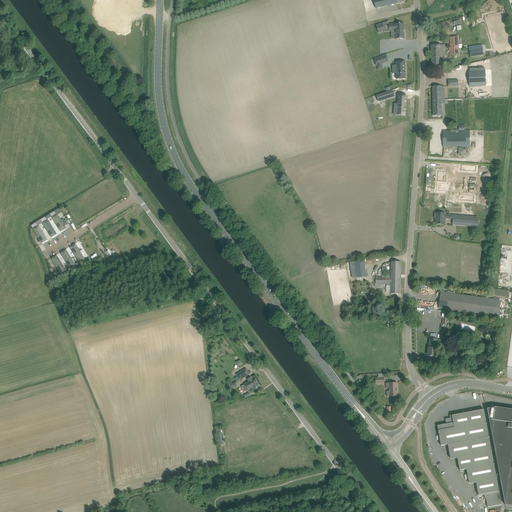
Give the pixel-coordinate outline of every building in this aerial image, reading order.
[(363,0),(357,0),(360,11),(366,10),(363,0)] [(373,0),(376,8),(401,2),(406,1),(405,0),(373,0)] [(396,23),(390,23),(390,29),(396,29),(396,38),(405,37),(405,32),(404,32),(404,29),(405,29),(405,22),(396,22),(396,23)] [(382,23),(376,25),(378,32),(385,30),(383,25),(382,23)] [(458,54),(458,37),(450,37),(450,44),(449,44),(449,58),(453,58),(453,54),(458,54)] [(441,55),(445,55),(445,45),(431,45),(432,67),(437,67),(444,67),(444,61),(441,61),(441,55)] [(472,48),(473,57),(483,56),(482,47),(472,48)] [(381,56),(374,59),(376,65),(383,63),(381,56)] [(396,70),(393,71),(393,76),(397,76),(397,82),(406,81),(405,64),(396,64),(396,70)] [(485,70),(469,71),(469,86),(486,85),(485,70)] [(437,86),(432,87),(433,100),(442,99),(442,94),(444,94),(445,94),(444,86),(441,87),(441,86),(437,86)] [(391,91),(375,96),(377,101),(393,96),(391,91)] [(394,109),(393,118),(404,119),(405,99),(396,98),(395,109),(394,109)] [(442,116),(442,99),(433,100),(433,116),(442,116)] [(470,130),(448,131),(443,131),(443,147),(470,147),(470,130)] [(448,170),(446,206),(461,207),(463,170),(448,170)] [(438,171),(437,181),(446,182),(447,172),(438,171)] [(437,181),(437,191),(445,192),(446,182),(437,181)] [(445,214),(435,213),(435,218),(437,218),(437,224),(444,225),(445,218),(453,219),(452,225),(478,227),(478,218),(445,215),(445,214)] [(57,215),(52,218),(61,232),(66,229),(64,226),(62,221),(58,215),(57,215)] [(43,224),(51,238),(57,234),(48,221),(48,220),(47,221),(43,224)] [(35,228),(33,229),(42,243),(47,240),(39,226),(36,228),(35,228)] [(76,245),(70,248),(72,250),(79,262),(83,259),(84,259),(82,255),(85,253),(82,250),(80,251),(76,245)] [(66,250),(61,253),(69,267),(74,265),(75,264),(68,252),(66,250)] [(57,256),(52,259),(60,273),(65,270),(58,258),(57,256)] [(83,259),(79,262),(82,266),(91,261),(89,258),(84,261),(83,259)] [(364,261),(350,263),(352,278),(357,277),(357,278),(367,276),(364,261)] [(380,275),(380,277),(375,277),(375,284),(386,284),(386,292),(390,292),(390,293),(400,294),(400,262),(391,261),(390,275),(382,275),(380,275)] [(74,265),(69,267),(70,269),(72,272),(77,269),(82,266),(79,262),(75,264),(74,265)] [(501,301),(441,293),(439,308),(498,316),(501,301)] [(491,334),(489,342),(494,343),(496,335),(495,335),(497,326),(493,325),(492,329),(492,332),(491,334)] [(436,339),(435,339),(430,339),(429,347),(428,355),(435,356),(435,353),(438,353),(440,340),(436,339)] [(444,361),(444,362),(453,365),(454,363),(455,358),(455,356),(446,354),(445,356),(444,361)] [(247,369),(237,374),(240,380),(250,374),(247,369)] [(378,374),(378,378),(376,378),(376,384),(384,383),(384,374),(378,374)] [(250,383),(244,386),(242,388),(244,391),(252,387),(254,390),(260,386),(256,379),(253,381),(251,377),(248,379),(250,383)] [(387,391),(387,396),(397,396),(397,383),(386,383),(386,389),(389,389),(389,391),(387,391)] [(253,389),(244,396),(243,396),(244,399),(255,392),(253,389)] [(505,505),(511,505),(511,409),(495,407),(487,409),(505,505)] [(485,494),(488,507),(502,505),(484,409),(452,415),(452,418),(445,419),(446,424),(437,426),(441,446),(448,445),(450,458),(457,457),(460,470),(467,469),(469,483),(476,481),(478,495),(485,494)]
